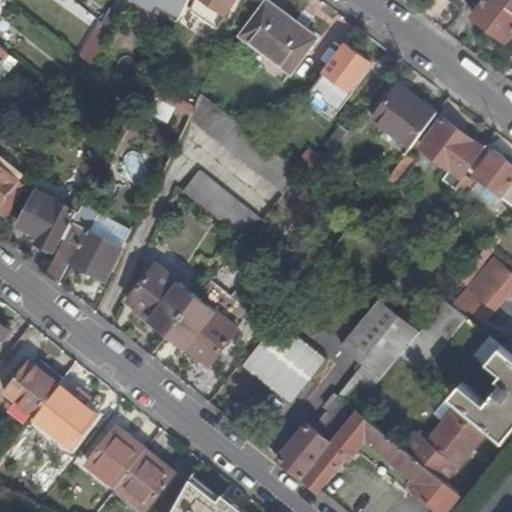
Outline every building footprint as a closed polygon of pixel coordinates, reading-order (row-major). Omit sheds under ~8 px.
[(157,1),(182,16),(190,0),(139,0),(153,8),(157,1)] [(238,0),(206,0),(228,15),(238,0)] [(511,0),(484,0),(473,15),(511,44),(511,43),(511,0)] [(292,72),(318,38),(269,1),(244,35),(292,72)] [(98,25),(81,56),(96,64),(114,34),(98,25)] [(0,80),(5,83),(21,56),(0,43),(0,80)] [(347,44),(312,90),(338,110),(352,92),(349,90),(370,62),(347,44)] [(412,147),(437,114),(400,86),(375,119),(412,147)] [(286,191),(302,171),(296,167),(281,155),(204,94),(194,116),(286,191)] [(463,178),(485,148),(444,118),(422,147),(451,169),(443,180),(455,188),(463,178)] [(323,149),(330,155),(348,131),(341,125),(330,139),(323,149)] [(40,162),(46,151),(34,141),(27,152),(40,162)] [(511,163),(490,147),(476,165),(479,168),(475,174),(511,202),(511,163)] [(302,173),(312,180),(324,163),(319,158),(320,157),(309,149),(296,167),(302,171),(302,173)] [(407,153),(388,178),(398,185),(417,160),(407,153)] [(0,203),(20,179),(0,162),(0,203)] [(247,241),(264,219),(202,170),(186,190),(247,241)] [(464,196),(475,181),(467,175),(456,190),(464,196)] [(0,203),(0,209),(9,217),(27,185),(20,179),(0,203)] [(56,249),(77,209),(40,189),(21,224),(41,235),(39,240),(56,249)] [(50,274),(62,283),(74,261),(108,279),(125,247),(86,226),(93,212),(84,207),(50,274)] [(467,286),(495,248),(489,243),(461,281),(467,286)] [(485,321),(511,289),(511,274),(495,260),(458,304),(463,308),(466,304),(485,321)] [(130,299),(173,333),(202,296),(159,262),(130,299)] [(202,296),(173,333),(215,368),(245,331),(202,296)] [(384,378),(403,354),(421,332),(380,299),(343,345),(366,363),(384,378)] [(422,370),(466,316),(447,300),(446,301),(421,332),(403,354),(422,370)] [(0,341),(11,327),(0,319),(0,341)] [(278,321),(245,367),(295,404),(329,358),(278,321)] [(506,440),(511,432),(511,353),(506,348),(502,346),(485,367),(504,382),(487,402),(478,394),(480,390),(474,385),(471,389),(463,382),(453,395),(491,427),(506,440)] [(34,415),(60,383),(29,358),(4,391),(34,415)] [(359,410),(384,378),(366,363),(341,394),(359,410)] [(73,395),(60,383),(34,415),(33,417),(72,448),(99,415),(88,406),(92,400),(78,388),(73,395)] [(359,410),(341,394),(327,411),(335,417),(326,428),(331,432),(327,437),(309,423),(281,458),(304,477),(306,476),(359,410)] [(447,481),(491,427),(453,395),(451,394),(435,414),(445,422),(430,441),(418,432),(405,447),(447,481)] [(442,511),(446,511),(462,494),(447,481),(405,447),(359,410),(306,476),(320,490),(348,456),(351,459),(359,450),(367,439),(420,484),(415,490),(442,511)] [(86,464),(115,488),(146,450),(116,426),(86,464)] [(367,439),(359,450),(412,494),(415,490),(420,484),(367,439)] [(146,450),(115,488),(145,511),(175,473),(146,450)] [(191,478),(171,511),(245,511),(222,494),(218,500),(191,478)]
